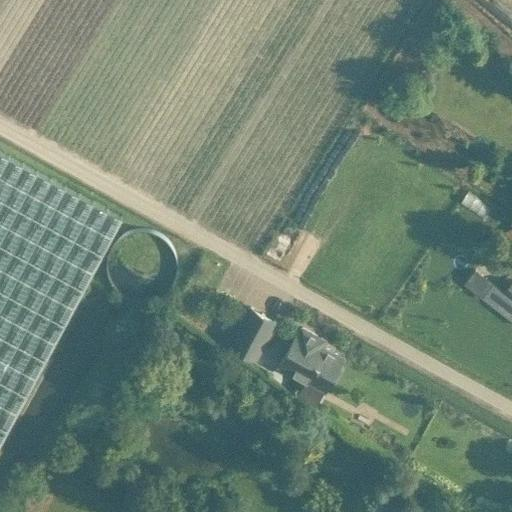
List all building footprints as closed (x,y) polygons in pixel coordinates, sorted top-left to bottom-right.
[(0,444),(113,235),(122,217),(0,151),(0,444)] [(475,195),(469,204),(488,215),(494,205),(475,195)] [(276,260),(289,239),(279,232),(266,253),(276,260)] [(251,306),(231,344),(256,357),(276,320),(251,306)] [(297,331),(280,364),(325,389),(330,380),(334,380),(340,369),(338,365),(343,357),(321,345),(324,339),(303,327),(300,333),(297,331)]
